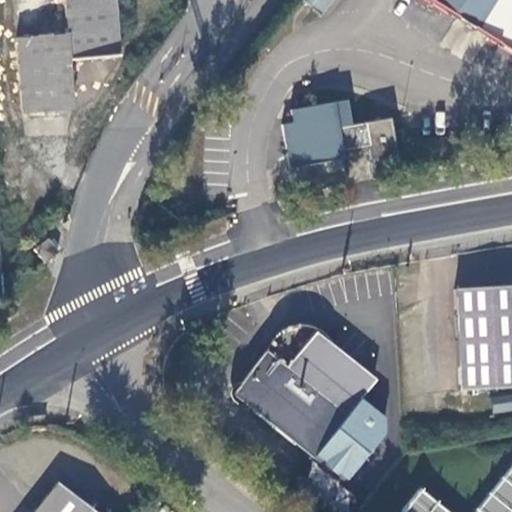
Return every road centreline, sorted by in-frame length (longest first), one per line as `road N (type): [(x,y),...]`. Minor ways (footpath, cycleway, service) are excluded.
road 1 (tertiary): [(115,330),(258,263),(511,209)]
road 2 (unclassified): [(245,511),(134,416),(115,330)]
road 3 (tertiary): [(0,398),(115,330)]
